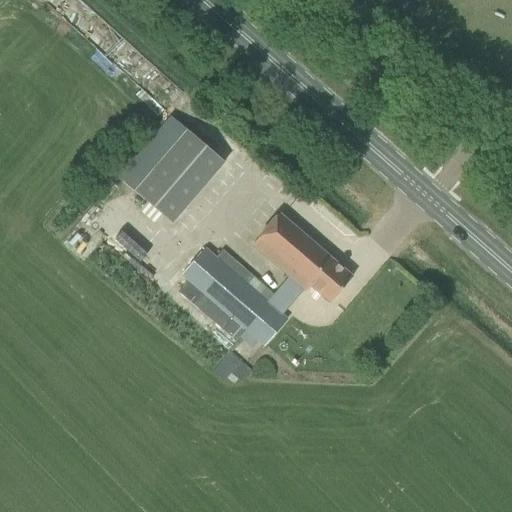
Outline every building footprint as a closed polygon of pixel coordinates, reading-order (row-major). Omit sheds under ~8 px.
[(169,116),(117,178),(170,223),(223,164),(187,132),(169,116)] [(352,278),(279,214),(253,244),(306,291),(311,285),(331,302),(352,278)] [(0,493),(0,511),(114,511),(129,495),(124,491),(242,351),(154,278),(157,274),(108,233),(0,362),(0,433),(13,418),(40,441),(132,331),(145,342),(71,430),(61,422),(0,493)] [(281,316),(204,249),(182,274),(246,329),(259,340),(259,341),(281,316)] [(246,329),(239,337),(252,348),(259,340),(246,329)]
